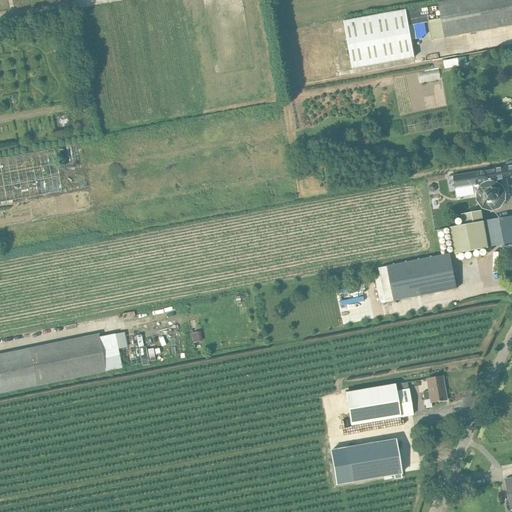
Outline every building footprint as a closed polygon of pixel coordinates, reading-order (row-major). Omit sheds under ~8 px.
[(511,0),(448,0),(438,2),(438,3),(425,5),(405,9),(344,21),(352,69),(414,58),(408,26),(428,22),(432,40),(444,38),(511,25),(511,0)] [(511,166),(494,169),(495,179),(496,180),(508,178),(509,185),(511,184),(511,166)] [(495,179),(494,169),(447,177),(450,190),(479,186),(480,194),(484,194),(485,200),(503,197),(502,187),(497,188),(496,180),(495,179)] [(455,253),(459,252),(489,247),(511,243),(511,216),(484,221),(481,211),(462,214),(464,225),(450,228),(455,253)] [(450,253),(387,266),(378,267),(380,275),(375,276),(380,302),(385,301),(385,303),(457,289),(450,253)] [(0,393),(117,369),(113,349),(109,350),(106,337),(99,338),(99,333),(0,353),(0,393)] [(426,379),(428,391),(422,392),(423,400),(430,399),(430,402),(446,399),(442,376),(426,379)] [(394,384),(345,392),(351,426),(400,417),(413,415),(408,388),(408,389),(407,382),(394,384)] [(345,448),(330,451),(336,485),(349,482),(351,482),(365,479),(380,477),(383,476),(393,475),(394,479),(401,477),(401,473),(395,440),(345,448)]
